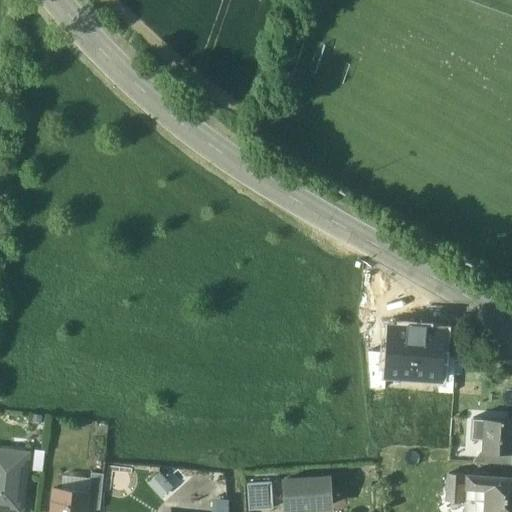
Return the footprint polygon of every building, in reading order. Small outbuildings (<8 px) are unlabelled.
[(386,372),(413,375),(418,322),(391,320),(388,352),(386,372)] [(445,324),(418,322),(413,375),(440,377),(442,354),(445,324)] [(386,372),(388,352),(369,350),(371,387),(385,388),(386,372)] [(439,392),(453,393),(456,355),(442,354),(440,377),(439,392)] [(485,419),(473,418),(472,437),(484,438),(485,419)] [(511,420),(485,419),(484,438),(483,451),(492,451),(511,452),(511,420)] [(22,511),(29,453),(0,450),(0,510),(13,511),(22,511)] [(511,452),(492,451),(491,464),(503,465),(511,465),(511,452)] [(511,465),(503,465),(503,477),(511,477),(511,465)] [(104,474),(91,472),(89,492),(90,492),(88,508),(100,510),(104,474)] [(173,487),(160,473),(149,483),(161,497),(173,487)] [(467,475),(448,474),(447,503),(465,504),(466,487),(467,475)] [(487,476),(467,475),(466,487),(486,488),(487,476)] [(511,511),(511,477),(503,477),(487,476),(486,488),(484,511),(511,511)] [(316,479),(284,481),(285,510),(318,507),(331,506),(329,478),(316,479)] [(272,481),(247,483),(249,510),(273,508),(272,481)] [(89,492),(54,488),(51,511),(87,511),(88,508),(90,492),(89,492)] [(228,511),(228,500),(213,498),(212,511),(228,511)]
